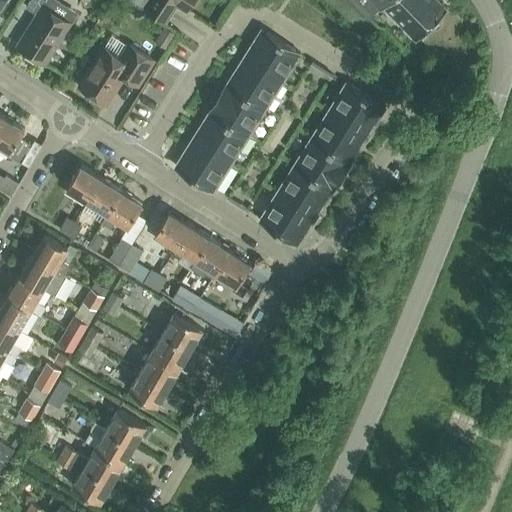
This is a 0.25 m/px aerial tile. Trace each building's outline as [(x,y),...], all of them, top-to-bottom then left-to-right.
[(44,4),(46,0),(29,0),(26,6),(37,13),(18,44),(45,61),(70,21),(44,4)] [(135,0),(166,20),(173,8),(170,6),(173,2),(185,9),(191,0),(135,0)] [(275,9),(280,0),(264,0),(263,2),(275,9)] [(350,0),(369,18),(381,6),(383,8),(386,6),(416,38),(448,7),(441,0),(350,0)] [(165,25),(156,40),(165,46),(175,31),(165,25)] [(262,28),(234,71),(273,96),(301,52),(262,28)] [(121,57),(104,46),(80,83),(107,100),(125,74),(138,82),(153,59),(129,44),(121,57)] [(251,102),(202,181),(215,189),(273,96),(234,71),(225,86),(251,102)] [(347,81),(319,125),(358,149),(386,105),(347,81)] [(176,165),(202,181),(251,102),(225,86),(176,165)] [(4,114),(0,121),(0,142),(11,149),(25,127),(4,114)] [(319,125),(261,217),(260,218),(265,221),(296,171),(331,193),(358,149),(319,125)] [(68,185),(89,199),(103,176),(82,163),(68,185)] [(394,172),(401,177),(405,171),(398,166),(394,172)] [(296,171),(265,221),(299,242),(331,193),(296,171)] [(103,176),(89,199),(109,212),(123,189),(103,176)] [(123,189),(109,212),(103,222),(111,228),(118,217),(129,224),(143,202),(123,189)] [(165,245),(173,250),(191,222),(170,209),(156,232),(168,240),(165,245)] [(67,217),(60,229),(67,234),(74,222),(67,217)] [(74,222),(67,234),(74,238),(81,226),(74,222)] [(191,222),(173,250),(182,255),(185,250),(197,258),(211,235),(191,222)] [(45,231),(33,253),(67,272),(71,264),(60,258),(68,244),(45,231)] [(95,232),(87,246),(96,251),(104,237),(95,232)] [(211,235),(197,258),(191,268),(203,276),(206,271),(214,276),(232,248),(211,235)] [(122,237),(109,258),(119,265),(132,243),(122,237)] [(132,243),(119,265),(130,272),(144,250),(132,243)] [(232,248),(214,276),(215,276),(218,271),(237,283),(252,260),(232,248)] [(21,273),(57,294),(68,275),(66,273),(67,272),(33,253),(21,273)] [(259,263),(252,274),(265,282),(272,271),(259,263)] [(151,268),(144,281),(159,290),(167,277),(151,268)] [(21,273),(9,293),(41,312),(46,304),(43,303),(50,292),(56,296),(57,294),(21,273)] [(109,287),(100,282),(95,279),(91,286),(105,294),(109,287)] [(82,302),(96,309),(105,294),(91,286),(82,302)] [(103,307),(115,314),(124,298),(112,291),(103,307)] [(193,292),(185,304),(194,309),(202,297),(193,292)] [(9,293),(0,308),(0,316),(19,328),(30,308),(40,314),(41,312),(9,293)] [(202,297),(194,309),(213,321),(221,309),(202,297)] [(175,311),(164,330),(192,347),(203,328),(175,311)] [(88,323),(74,315),(67,327),(80,335),(88,323)] [(0,316),(0,344),(17,355),(21,348),(25,350),(32,337),(18,328),(19,328),(0,316)] [(92,326),(86,336),(98,343),(104,333),(92,326)] [(71,351),(80,335),(67,327),(58,343),(71,351)] [(164,330),(152,349),(181,366),(192,347),(164,330)] [(98,343),(86,336),(79,349),(91,356),(98,343)] [(0,344),(0,359),(1,357),(12,364),(17,355),(0,344)] [(152,349),(141,369),(170,385),(181,366),(152,349)] [(60,352),(54,361),(62,366),(67,357),(60,352)] [(60,369),(47,361),(42,369),(56,377),(60,369)] [(35,383),(48,390),(56,377),(42,369),(35,383)] [(159,404),(170,385),(141,369),(130,388),(159,404)] [(53,395),(64,401),(64,402),(72,406),(75,402),(66,397),(67,394),(71,396),(79,381),(68,375),(65,379),(63,378),(53,395)] [(53,395),(50,401),(60,407),(64,402),(64,401),(53,395)] [(39,404),(27,397),(19,411),(31,418),(39,404)] [(118,407),(107,427),(135,443),(147,424),(118,407)] [(19,411),(14,418),(27,425),(31,418),(19,411)] [(101,436),(96,445),(124,462),(135,443),(107,427),(106,429),(94,422),(90,429),(101,436)] [(61,450),(113,481),(124,462),(96,445),(88,458),(65,444),(61,450)] [(102,501),(113,481),(61,450),(56,459),(79,473),(73,484),(102,501)] [(27,509),(31,511),(76,511),(61,503),(56,511),(47,511),(31,502),(27,509)]
